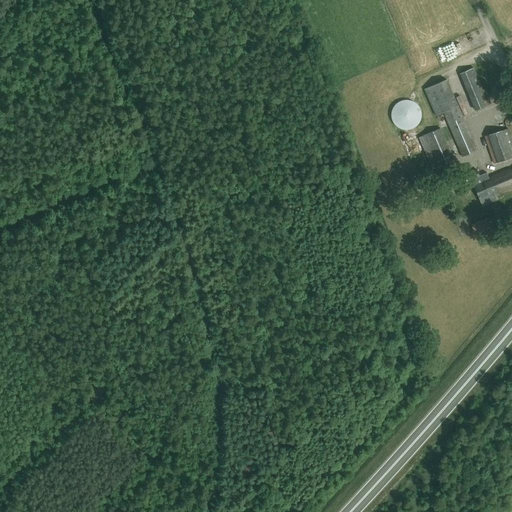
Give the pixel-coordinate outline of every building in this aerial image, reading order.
[(463,44),(458,46),(462,57),(467,55),(463,44)] [(444,60),(451,56),(445,45),(438,49),(444,60)] [(475,111),(492,104),(486,87),(483,88),(475,67),(460,74),(475,111)] [(436,116),(443,112),(462,157),(477,151),(446,79),(424,89),(436,116)] [(421,118),(421,115),(421,112),(420,107),(418,104),(415,102),(412,101),(409,100),(406,100),(402,100),(399,102),(396,104),(394,107),(392,110),(391,115),(391,118),(392,122),(394,125),(397,127),(401,130),(405,130),(408,130),(412,129),(414,128),(418,125),(420,122),(421,118)] [(455,160),(441,128),(418,138),(433,170),(455,160)] [(485,137),(494,164),(511,157),(511,140),(508,129),(485,137)] [(495,194),(511,187),(511,168),(489,178),(487,172),(479,176),(477,170),(469,173),(483,205),(497,200),(495,194)] [(511,219),(511,207),(471,224),(475,233),(485,229),(486,230),(511,219)]
